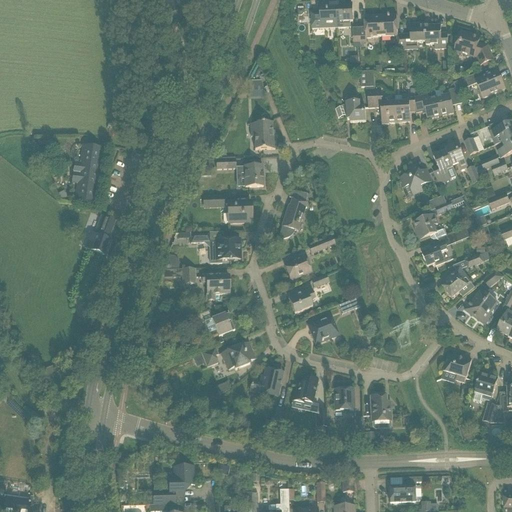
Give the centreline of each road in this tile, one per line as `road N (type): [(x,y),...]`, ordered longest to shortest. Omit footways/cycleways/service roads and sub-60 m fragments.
road 1 (residential): [(370,154),(310,144),(286,165),(269,199),(255,270),(272,336),(290,359),(396,380),(417,368),(441,334)]
road 2 (secondary): [(174,152),(107,324),(85,417)]
road 3 (secondary): [(103,421),(136,293),(189,159)]
road 4 (tertiary): [(370,463),(289,463),(103,421)]
road 5 (secondary): [(189,159),(256,0)]
road 6 (secondary): [(238,0),(174,152)]
road 7 (residential): [(441,315),(406,276),(386,220),(385,182)]
road 8 (track): [(159,145),(141,0)]
road 9 (residential): [(401,154),(511,108)]
